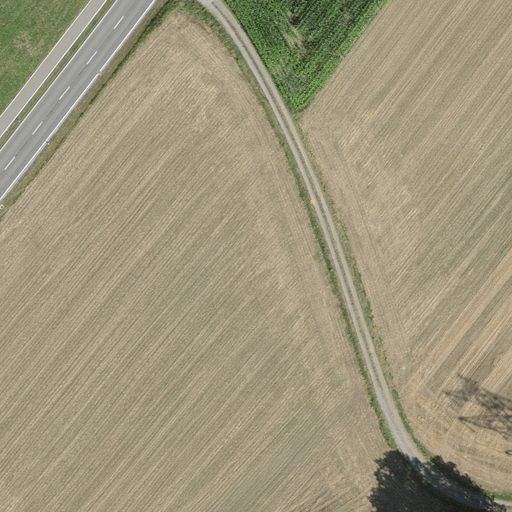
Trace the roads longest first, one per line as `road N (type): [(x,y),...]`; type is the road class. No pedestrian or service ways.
road 1 (track): [(208,0),(254,59),(302,155),(410,452),(459,501),(499,511)]
road 2 (tertiary): [(135,0),(0,178)]
